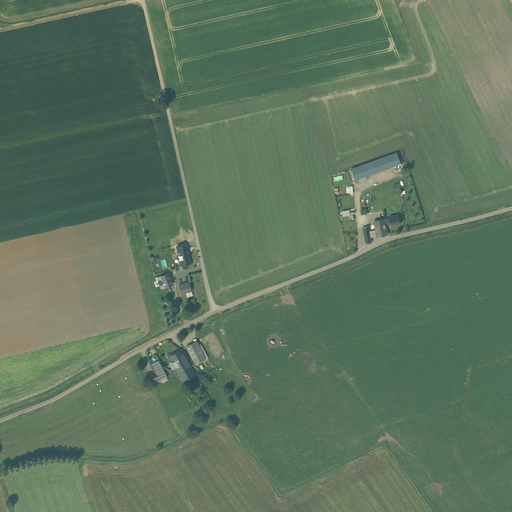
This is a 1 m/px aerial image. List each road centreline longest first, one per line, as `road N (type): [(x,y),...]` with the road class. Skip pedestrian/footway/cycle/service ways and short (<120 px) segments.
road 1 (unclassified): [(143,0),(213,311)]
road 2 (unclassified): [(511,208),(387,239),(213,311)]
road 3 (unclassified): [(213,311),(45,404),(0,420)]
road 4 (track): [(137,0),(0,30)]
